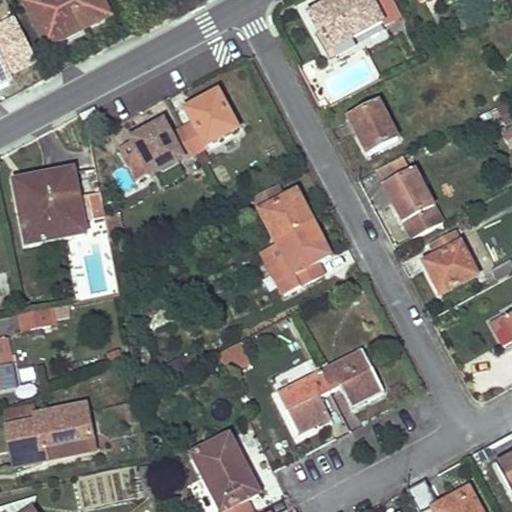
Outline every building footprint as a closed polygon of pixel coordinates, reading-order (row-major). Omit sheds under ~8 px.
[(76,23),(106,8),(101,0),(26,0),(24,1),(47,48),(80,32),(76,23)] [(340,0),(310,16),(329,52),(382,23),(369,0),(340,0)] [(388,0),(369,0),(382,23),(384,28),(400,20),(388,0)] [(511,10),(511,0),(510,0),(502,4),(507,13),(511,10)] [(106,8),(76,23),(80,32),(110,17),(106,8)] [(37,62),(15,20),(0,27),(0,84),(12,79),(11,75),(37,62)] [(219,95),(187,112),(194,125),(183,132),(195,155),(238,131),(219,95)] [(362,136),(359,139),(368,158),(399,142),(381,106),(353,120),(362,136)] [(359,139),(362,136),(353,120),(350,122),(359,139)] [(92,123),(83,127),(90,141),(101,136),(92,123)] [(134,144),(122,150),(139,182),(151,175),(152,178),(195,155),(183,132),(171,138),(164,125),(133,142),(134,144)] [(507,147),(511,144),(511,130),(502,135),(507,147)] [(382,182),(409,169),(404,158),(377,171),(382,182)] [(74,172),(15,183),(27,247),(86,236),(74,172)] [(397,204),(394,207),(412,241),(443,224),(416,174),(389,188),(397,204)] [(397,204),(389,188),(385,190),(394,207),(397,204)] [(278,190),(255,202),(277,246),(313,226),(297,195),(284,202),(278,190)] [(100,194),(88,197),(90,208),(102,206),(100,194)] [(102,206),(90,208),(93,221),(105,218),(102,206)] [(313,226),(277,246),(262,254),(285,296),(323,277),(317,265),(330,258),(313,226)] [(437,260),(425,266),(442,297),(477,278),(455,236),(431,249),(437,260)] [(492,273),(498,283),(511,275),(511,264),(511,263),(492,273)] [(47,310),(19,316),(23,333),(51,328),(47,310)] [(511,313),(491,325),(505,349),(511,345),(511,313)] [(0,391),(12,389),(7,367),(11,366),(6,340),(0,341),(0,391)] [(252,366),(238,343),(216,356),(229,379),(252,366)] [(120,349),(107,355),(110,362),(123,357),(120,349)] [(327,363),(317,369),(331,395),(340,390),(349,407),(361,400),(363,404),(384,394),(363,352),(330,369),(327,363)] [(298,437),(318,427),(316,423),(328,417),(320,401),(331,395),(317,369),(308,374),(310,379),(276,396),(298,437)] [(351,410),(363,404),(361,400),(349,407),(351,410)] [(33,406),(4,412),(15,468),(47,462),(44,449),(92,439),(93,439),(86,408),(36,418),(33,406)] [(328,417),(316,423),(318,427),(330,421),(328,417)] [(92,439),(44,449),(47,462),(94,452),(92,439)] [(251,511),(247,503),(260,496),(230,439),(193,458),(221,511),(251,511)] [(511,458),(496,467),(511,495),(511,458)] [(147,467),(139,469),(142,483),(150,482),(147,467)] [(150,482),(142,483),(144,496),(152,495),(150,482)] [(425,484),(411,491),(421,511),(435,504),(425,484)] [(480,511),(469,491),(433,510),(434,511),(480,511)] [(32,511),(34,500),(0,510),(1,511),(32,511)]
